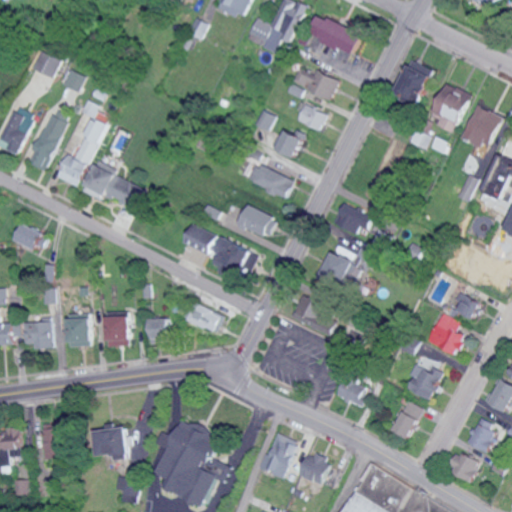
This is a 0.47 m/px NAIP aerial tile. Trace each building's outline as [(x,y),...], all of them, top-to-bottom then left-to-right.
[(255,0),(224,0),(221,7),(246,19),(255,0)] [(287,0),(277,24),(260,17),(251,40),(280,52),(285,39),(295,44),(311,6),(297,0),(287,0)] [(484,0),(498,9),(504,0),(484,0)] [(366,35),(321,15),(312,36),(358,55),(366,35)] [(191,33),(204,40),(211,24),(199,18),(191,33)] [(55,77),(64,59),(44,49),(35,66),(55,77)] [(400,96),(422,104),(436,69),(414,60),(400,96)] [(343,78),(304,64),(297,83),(336,97),(343,78)] [(65,83),(81,91),(88,75),(73,68),(65,83)] [(459,131),(475,92),(449,81),(433,120),(459,131)] [(60,176),(82,186),(110,121),(103,118),(105,113),(99,110),(101,104),(89,99),(78,124),(89,129),(78,156),(70,153),(60,176)] [(301,119),(323,130),(331,113),(310,102),(301,119)] [(506,115),(483,104),(467,138),(490,149),(506,115)] [(0,130),(0,140),(21,150),(38,114),(22,106),(20,111),(11,107),(0,130)] [(271,129),(279,114),(268,109),(260,124),(271,129)] [(52,112),(41,142),(32,139),(25,158),(51,168),(71,115),(63,112),(62,116),(52,112)] [(299,155),(307,134),(287,126),(279,148),(299,155)] [(435,134),(419,128),(414,142),(430,148),(435,134)] [(434,147),(449,154),(454,142),(439,135),(434,147)] [(289,197),(298,178),(253,156),(244,174),(289,197)] [(149,187),(97,163),(85,190),(104,199),(106,194),(139,209),(149,187)] [(475,201),(483,177),(472,173),(463,197),(475,201)] [(337,222),(366,236),(376,215),(347,201),(337,222)] [(271,238),(280,218),(251,203),(241,224),(271,238)] [(205,215),(219,221),(224,210),(209,204),(205,215)] [(45,250),(52,235),(25,222),(18,237),(45,250)] [(187,243),(213,252),(220,233),(194,223),(187,243)] [(254,248),(225,235),(213,262),(242,275),(254,248)] [(377,262),(382,250),(366,243),(361,255),(377,262)] [(323,276),(360,284),(365,261),(329,252),(323,276)] [(0,287),(0,299),(9,300),(9,288),(0,287)] [(46,303),(58,303),(57,287),(45,288),(46,303)] [(486,300),(458,289),(452,305),(479,316),(486,300)] [(340,318),(327,313),(330,303),(306,294),(297,319),(335,333),(340,318)] [(228,314),(197,301),(189,318),(220,332),(228,314)] [(92,307),(70,307),(71,346),(93,345),(92,307)] [(0,344),(23,344),(22,322),(1,322),(0,311),(0,344)] [(464,320),(446,312),(433,341),(460,354),(470,334),(460,329),(464,320)] [(108,315),(109,345),(133,344),(132,314),(108,315)] [(153,343),(172,342),(171,316),(152,317),(153,343)] [(54,320),(27,321),(27,346),(54,346),(54,320)] [(417,375),(411,389),(435,399),(446,372),(419,361),(414,374),(417,375)] [(511,380),(505,377),(494,402),(511,410),(511,380)] [(372,386),(346,378),(340,395),(366,404),(372,386)] [(412,437),(426,407),(410,400),(396,430),(412,437)] [(502,424),(483,416),(472,443),(490,451),(502,424)] [(208,503),(218,477),(228,481),(235,465),(213,456),(222,435),(183,420),(177,435),(165,430),(160,443),(169,447),(159,472),(166,475),(162,485),(208,503)] [(100,454),(117,452),(118,460),(132,458),(129,425),(97,428),(100,454)] [(12,464),(12,456),(24,456),(23,427),(1,428),(3,464),(12,464)] [(286,476),(300,440),(278,432),(264,468),(286,476)] [(473,481),(483,461),(461,449),(450,469),(473,481)] [(311,451),(302,473),(324,483),(333,460),(311,451)] [(493,468),(505,474),(509,466),(498,460),(493,468)] [(344,511),(459,511),(369,465),(344,511)] [(120,488),(125,488),(125,501),(141,501),(142,477),(120,476),(120,488)]
